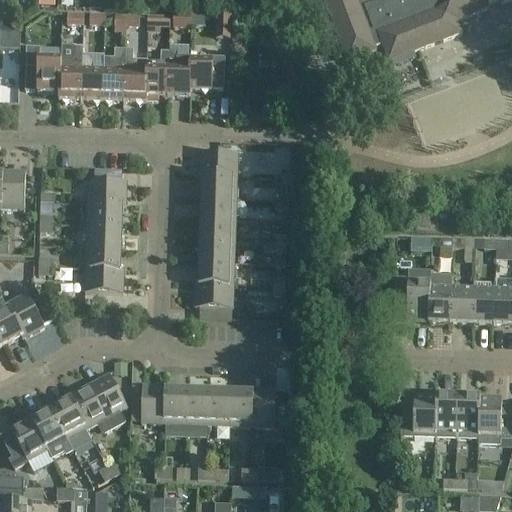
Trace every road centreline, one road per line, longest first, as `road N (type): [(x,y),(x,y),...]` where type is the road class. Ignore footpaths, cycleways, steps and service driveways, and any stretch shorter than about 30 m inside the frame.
road 1 (residential): [(155,352),(511,366)]
road 2 (residential): [(155,352),(161,147)]
road 3 (residential): [(0,391),(86,353),(155,352)]
road 4 (residential): [(161,147),(0,140)]
